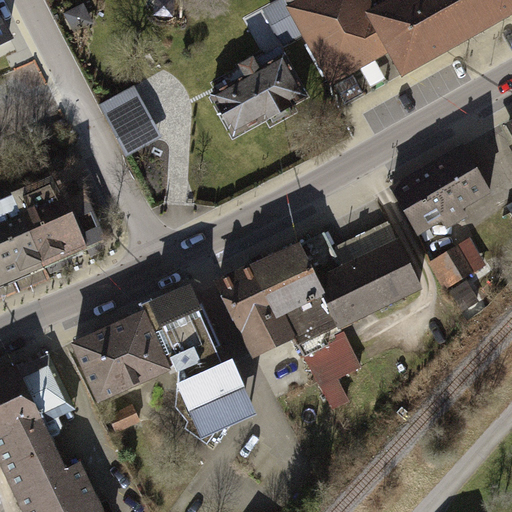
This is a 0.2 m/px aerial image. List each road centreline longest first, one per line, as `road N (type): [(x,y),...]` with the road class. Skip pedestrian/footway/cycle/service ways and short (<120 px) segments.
road 1 (secondary): [(511,74),(164,263)]
road 2 (residential): [(27,0),(164,263)]
road 3 (secondary): [(164,263),(0,330)]
road 4 (residential): [(511,421),(429,511)]
